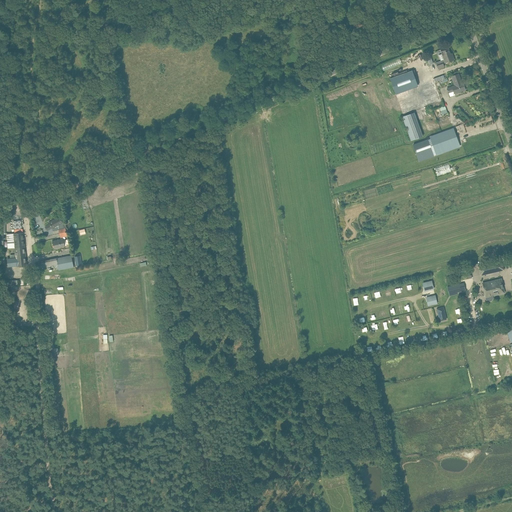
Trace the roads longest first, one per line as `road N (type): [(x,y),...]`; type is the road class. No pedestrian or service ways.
road 1 (unclassified): [(26,215),(156,146),(466,19)]
road 2 (track): [(52,511),(32,266)]
road 3 (tertiary): [(511,146),(466,19)]
